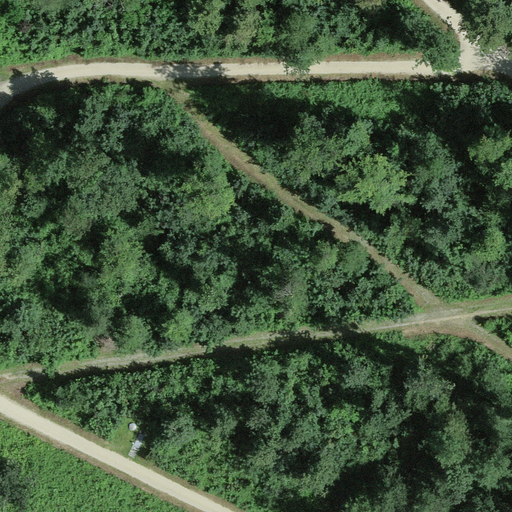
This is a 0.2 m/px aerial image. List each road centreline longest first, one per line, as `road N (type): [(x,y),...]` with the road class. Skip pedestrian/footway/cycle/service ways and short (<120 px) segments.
road 1 (track): [(511,308),(0,375)]
road 2 (track): [(496,59),(108,66),(41,72),(11,85)]
road 3 (track): [(0,409),(218,511)]
